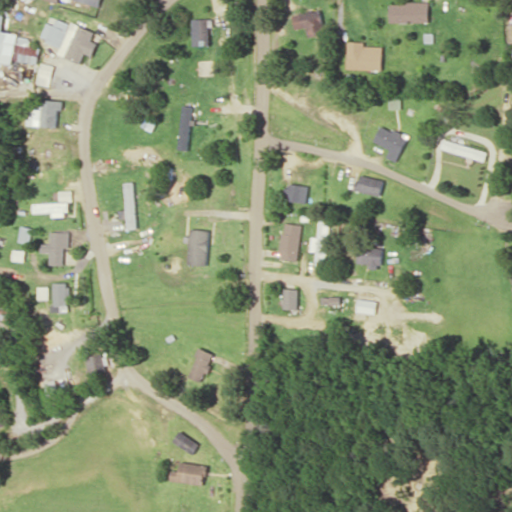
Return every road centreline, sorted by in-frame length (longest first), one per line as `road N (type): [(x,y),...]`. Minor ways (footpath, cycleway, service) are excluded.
road 1 (residential): [(245,486),(220,438),(122,362),(86,185),(88,123),(104,83),(132,35),(167,0)]
road 2 (residential): [(264,0),(251,445),(242,511)]
road 3 (residential): [(254,272),(379,285)]
